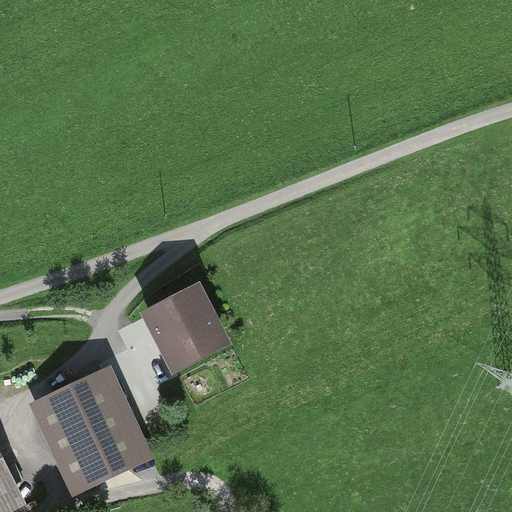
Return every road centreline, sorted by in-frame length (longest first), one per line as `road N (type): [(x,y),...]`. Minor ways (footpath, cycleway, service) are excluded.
road 1 (unclassified): [(511,111),(0,296)]
road 2 (track): [(229,511),(226,498),(203,482),(71,506),(54,493)]
